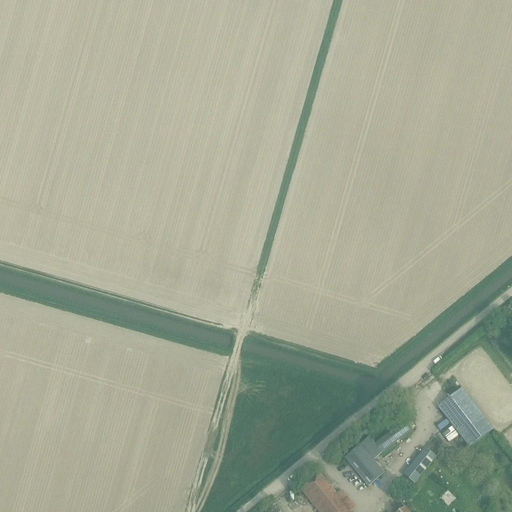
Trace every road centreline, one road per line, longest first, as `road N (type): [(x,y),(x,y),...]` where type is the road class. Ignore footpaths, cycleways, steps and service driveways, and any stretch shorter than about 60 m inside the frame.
road 1 (track): [(193,511),(339,0)]
road 2 (unclassified): [(242,511),(511,291)]
